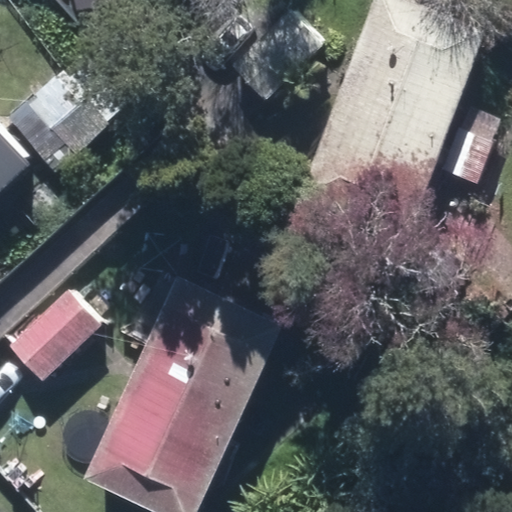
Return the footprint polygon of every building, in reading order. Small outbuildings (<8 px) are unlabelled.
[(329,21),(304,0),(291,0),(248,50),(280,78),(329,21)] [(503,6),(486,0),(380,0),(310,199),(420,238),(449,158),(481,169),(498,119),(466,108),(503,6)] [(0,181),(39,143),(0,103),(0,181)] [(296,299),(190,253),(98,463),(204,509),(296,299)] [(80,279),(17,338),(55,379),(118,320),(80,279)]
